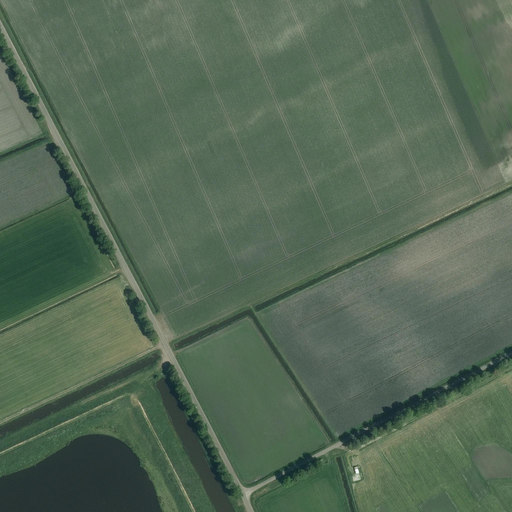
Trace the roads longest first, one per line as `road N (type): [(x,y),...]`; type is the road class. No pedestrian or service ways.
road 1 (unclassified): [(243,493),(0,25)]
road 2 (unclassified): [(243,493),(511,352)]
